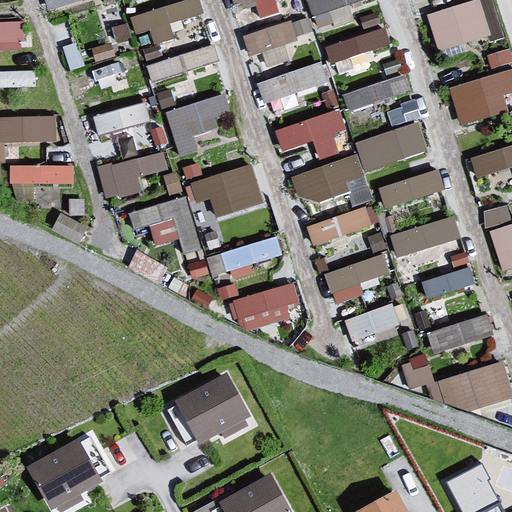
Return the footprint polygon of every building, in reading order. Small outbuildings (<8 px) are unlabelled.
[(45,0),(49,14),(85,4),(83,0),(45,0)] [(229,0),(232,10),(243,7),(245,12),(258,8),(257,3),(266,0),(229,0)] [(326,0),(310,5),(318,30),(335,25),(332,14),(377,0),(326,0)] [(493,38),(481,1),(429,18),(441,54),(493,38)] [(200,2),(132,22),(137,38),(149,34),(152,44),(174,38),(171,25),(204,16),(200,2)] [(377,14),(362,18),(365,30),(380,25),(377,14)] [(308,21),(295,25),(300,38),(313,33),(308,21)] [(293,25),(245,40),(251,58),(298,44),(293,25)] [(23,26),(0,26),(0,47),(24,47),(23,26)] [(128,26),(114,30),(118,44),(132,40),(128,26)] [(386,33),(328,50),(332,66),(391,49),(386,33)] [(80,45),(64,49),(71,73),(86,69),(80,45)] [(113,45),(93,51),(97,65),(117,59),(113,45)] [(161,47),(144,52),(147,63),(164,58),(161,47)] [(216,48),(147,71),(152,86),(221,63),(216,48)] [(511,64),(511,58),(510,51),(489,57),(493,71),(511,64)] [(127,60),(87,73),(92,85),(131,72),(127,60)] [(401,60),(385,65),(388,76),(404,72),(401,60)] [(323,66),(258,87),(264,106),(329,85),(323,66)] [(511,95),(511,71),(450,92),(462,129),(509,114),(504,98),(511,95)] [(37,74),(0,75),(0,89),(37,89),(37,74)] [(405,79),(344,98),(349,115),(410,96),(405,79)] [(151,89),(139,93),(141,101),(153,97),(151,89)] [(333,92),(324,97),(330,110),(339,106),(333,92)] [(172,93),(157,98),(161,111),(176,106),(172,93)] [(232,118),(225,97),(166,116),(180,163),(200,156),(195,140),(220,133),(217,123),(232,118)] [(416,103),(403,107),(408,125),(422,121),(416,103)] [(147,108),(95,122),(100,139),(152,125),(147,108)] [(342,114),(276,135),(283,155),(315,145),(320,161),(338,156),(332,137),(348,132),(342,114)] [(59,120),(0,121),(0,145),(60,144),(59,120)] [(420,126),(358,146),(367,174),(429,154),(420,126)] [(164,130),(152,133),(156,148),(168,145),(164,130)] [(354,145),(340,148),(343,158),(356,155),(354,145)] [(511,149),(472,162),(478,182),(511,171),(511,149)] [(167,170),(164,155),(98,171),(107,206),(144,197),(139,177),(167,170)] [(358,159),(294,180),(301,201),(321,207),(352,197),(355,206),(372,201),(358,159)] [(200,166),(184,171),(187,182),(204,178),(200,166)] [(75,170),(12,168),(11,185),(75,187),(75,170)] [(253,168),(190,186),(196,206),(214,200),(219,218),(263,206),(253,168)] [(439,174),(379,193),(385,212),(445,194),(439,174)] [(178,177),(165,181),(170,198),(183,194),(178,177)] [(86,201),(71,201),(70,218),(86,218),(86,201)] [(186,201),(131,219),(136,236),(175,223),(186,258),(202,253),(186,201)] [(511,221),(508,209),(485,215),(489,229),(511,223),(511,221)] [(367,211),(309,231),(315,249),(374,230),(367,211)] [(88,230),(61,216),(54,231),(81,244),(88,230)] [(457,220),(393,239),(400,261),(464,242),(457,220)] [(511,228),(491,235),(504,276),(511,273),(511,228)] [(218,234),(206,237),(210,252),(222,248),(218,234)] [(381,235),(369,240),(374,255),(386,250),(381,235)] [(278,241),(209,261),(214,279),(284,259),(278,241)] [(169,272),(138,255),(130,269),(161,286),(169,272)] [(468,255),(454,259),(457,270),(471,267),(468,255)] [(386,259),(326,279),(332,297),(392,277),(386,259)] [(327,260),(317,262),(320,275),(329,273),(327,260)] [(206,261),(191,264),(194,280),(210,277),(206,261)] [(471,271),(423,286),(428,302),(477,287),(471,271)] [(237,286),(219,291),(222,303),(240,298),(237,286)] [(399,286),(389,290),(393,301),(402,298),(399,286)] [(295,287),(234,305),(239,322),(300,304),(295,287)] [(214,300),(198,291),(192,301),(207,310),(214,300)] [(394,309),(346,326),(353,346),(401,329),(394,309)] [(489,319),(429,337),(436,357),(495,339),(489,319)] [(414,335),(404,338),(409,352),(418,349),(414,335)] [(412,366),(402,369),(408,391),(434,384),(427,357),(411,361),(412,366)] [(511,395),(503,368),(441,388),(446,404),(472,415),(511,402),(511,395)] [(254,421),(231,377),(178,406),(201,449),(254,421)] [(76,443),(26,472),(48,511),(51,511),(98,486),(76,443)] [(505,511),(483,459),(448,473),(464,511),(511,511),(511,509),(506,511),(505,511)] [(282,511),(268,481),(216,508),(219,511),(282,511)] [(401,511),(393,497),(364,511),(401,511)]
